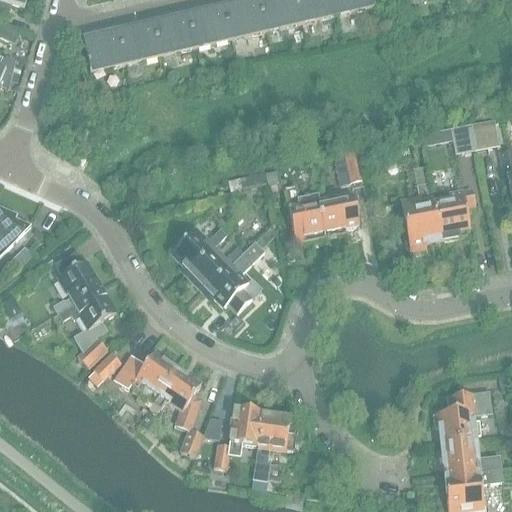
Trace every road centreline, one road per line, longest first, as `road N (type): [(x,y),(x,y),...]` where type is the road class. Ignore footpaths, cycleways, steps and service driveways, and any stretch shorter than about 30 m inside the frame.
road 1 (residential): [(511,295),(431,310),(402,308),(365,287),(335,288),(310,310),(287,361),(233,362),(168,319),(99,219),(8,171)]
road 2 (residential): [(8,171),(59,16)]
road 3 (residential): [(59,16),(81,21),(177,0)]
